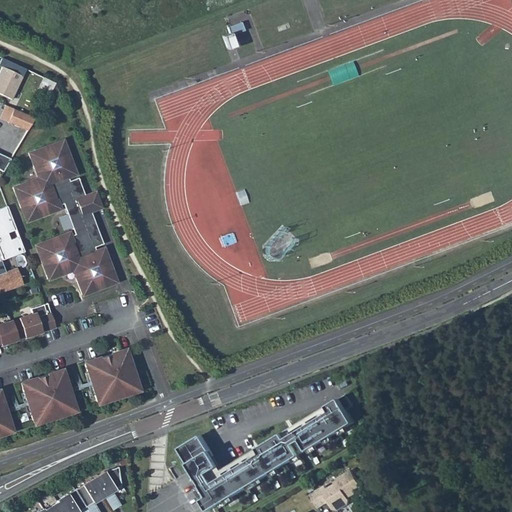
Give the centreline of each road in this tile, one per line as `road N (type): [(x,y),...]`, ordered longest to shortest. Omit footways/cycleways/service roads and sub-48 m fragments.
road 1 (tertiary): [(167,418),(511,282)]
road 2 (residential): [(0,366),(132,323),(167,418)]
road 3 (tertiary): [(0,490),(167,418)]
